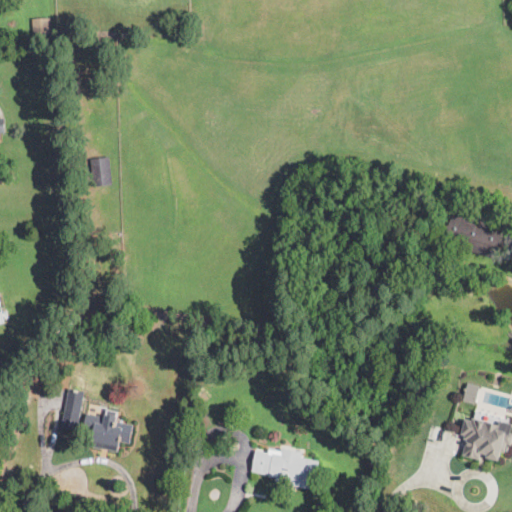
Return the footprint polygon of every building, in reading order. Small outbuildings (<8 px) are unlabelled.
[(50,34),(33,35),(32,19),(49,18),(50,34)] [(106,185),(94,186),(91,159),(110,156),(113,184),(106,185)] [(496,254),(495,257),(444,243),(454,209),(504,223),(496,254)] [(82,371),(79,370),(77,367),(78,364),(81,363),(84,364),(86,367),(85,370),(82,371)] [(476,403),(481,385),(468,381),(463,400),(476,403)] [(81,407),(80,413),(77,431),(61,428),(65,410),(66,410),(70,390),(84,393),(81,407)] [(121,414),(120,417),(117,417),(116,421),(134,425),(130,443),(120,441),(118,451),(90,445),(92,434),(88,433),(91,420),(101,423),(105,407),(119,410),(118,413),(121,414)] [(474,418),(499,424),(500,421),(511,423),(511,428),(511,433),(511,445),(508,444),(506,452),(502,452),(500,461),(482,457),(481,460),(464,456),(467,440),(465,440),(466,436),(462,435),(466,419),(472,421),(473,418),(474,418)] [(296,451),(299,452),(303,452),(302,457),(320,461),(315,489),(276,482),(277,478),(269,476),(269,475),(252,471),(256,450),(269,452),(270,448),(282,451),(282,448),(296,451)]
